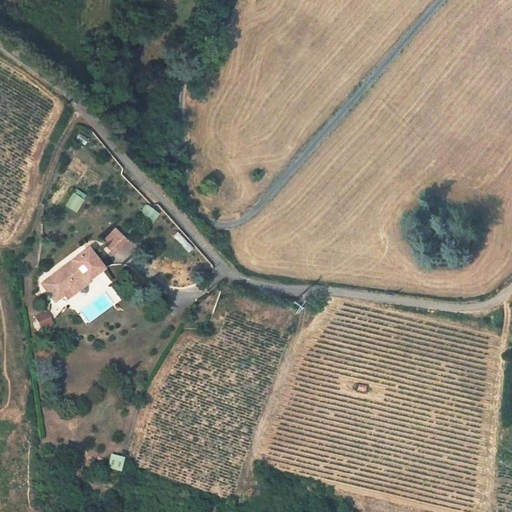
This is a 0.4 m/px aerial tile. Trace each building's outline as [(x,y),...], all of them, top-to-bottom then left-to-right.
[(65,206),(76,211),(86,193),(75,187),(65,206)] [(103,242),(110,253),(128,242),(121,230),(103,242)] [(52,278),(64,295),(85,279),(87,281),(103,270),(88,250),(72,262),(74,265),(69,269),(67,266),(52,278)] [(85,279),(64,295),(68,299),(88,283),(87,281),(85,279)] [(47,314),(38,319),(39,321),(43,328),(52,323),(51,321),(47,314)] [(106,468),(120,471),(124,457),(110,453),(106,468)]
